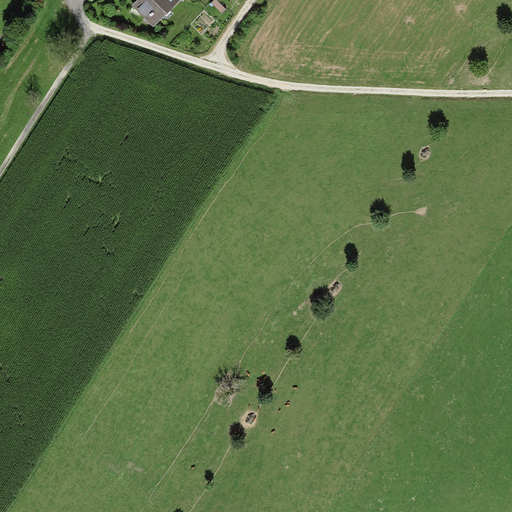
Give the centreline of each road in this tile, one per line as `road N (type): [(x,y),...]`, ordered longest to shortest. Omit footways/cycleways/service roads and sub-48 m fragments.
road 1 (track): [(93,26),(307,84),(511,91)]
road 2 (track): [(93,26),(0,174)]
